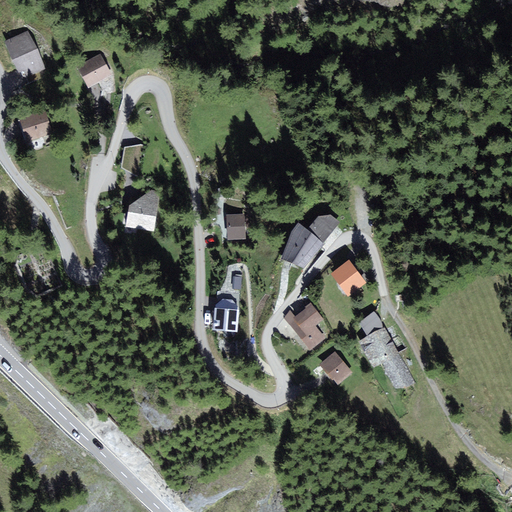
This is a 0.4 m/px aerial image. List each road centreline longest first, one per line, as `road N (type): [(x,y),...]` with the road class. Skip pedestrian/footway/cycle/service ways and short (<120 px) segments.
road 1 (residential): [(0,148),(73,268),(98,275),(104,258),(92,203),(133,91),(160,88),(193,180),(201,343),(216,373),(266,400),(285,391),(267,332),(347,237),(372,244),(395,317)]
road 2 (primary): [(162,511),(0,355)]
road 3 (track): [(395,317),(470,447),(511,479)]
